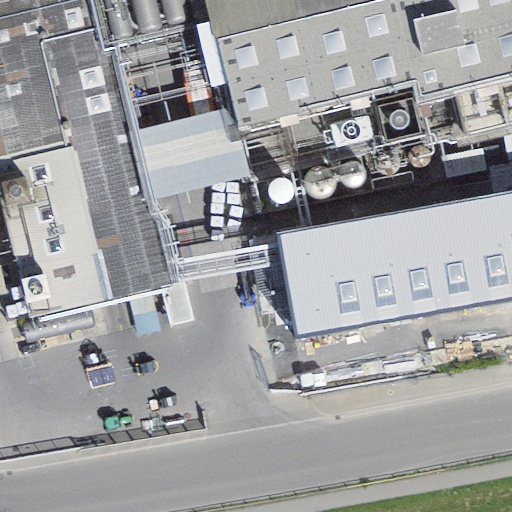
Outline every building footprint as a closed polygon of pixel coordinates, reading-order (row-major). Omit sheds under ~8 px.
[(150,287),(168,283),(149,204),(133,136),(110,42),(99,0),(0,0),(0,100),(51,311),(129,293),(131,302),(153,297),(150,287)] [(99,0),(110,42),(217,14),(213,0),(99,0)] [(511,0),(382,0),(219,39),(235,111),(250,173),(385,140),(374,94),(415,84),(420,103),(511,81),(511,0)] [(374,94),(385,140),(453,125),(459,145),(511,132),(511,81),(420,103),(415,84),(374,94)] [(235,111),(133,136),(149,204),(252,179),(250,173),(235,111)] [(487,169),(483,148),(443,156),(447,177),(487,169)] [(511,192),(277,233),(296,337),(511,299),(511,192)]
